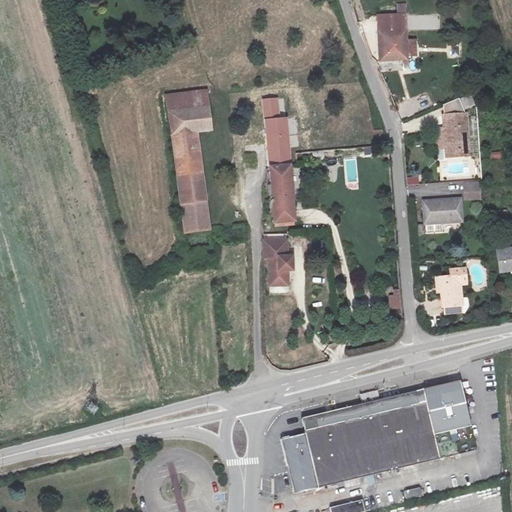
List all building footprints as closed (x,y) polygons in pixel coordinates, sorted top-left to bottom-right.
[(378,68),(407,66),(407,53),(405,26),(405,21),(381,23),(380,19),(376,19),(378,68)] [(211,135),(204,94),(164,100),(184,239),(209,236),(195,137),(211,135)] [(446,104),(450,114),(475,104),(471,94),(446,104)] [(262,103),(269,170),(290,169),(290,157),(296,157),(295,148),(288,150),(287,122),(277,122),(276,101),(262,103)] [(467,116),(443,117),(446,162),(470,161),(467,116)] [(358,180),(357,159),(346,159),(348,180),(358,180)] [(290,169),(269,170),(274,229),(296,227),(290,169)] [(407,177),(407,185),(419,185),(419,177),(407,177)] [(479,180),(461,181),(462,196),(479,196),(479,180)] [(419,200),(421,223),(464,220),(463,198),(419,200)] [(509,219),(496,222),(497,231),(511,229),(509,219)] [(464,232),(464,220),(421,223),(421,234),(464,232)] [(511,249),(495,252),(498,276),(511,273),(511,249)] [(288,270),(288,264),(280,264),(281,260),(265,260),(265,264),(272,264),(272,269),(288,270)] [(288,280),(272,280),(272,289),(290,290),(291,277),(296,276),(296,264),(288,264),(288,270),(288,280)] [(288,270),(272,269),(272,280),(288,280),(288,270)] [(460,285),(441,286),(444,318),(463,317),(460,285)] [(400,290),(389,290),(390,309),(401,309),(400,290)] [(323,488),(357,480),(475,451),(459,386),(302,423),(305,436),(286,440),(299,494),(323,488)] [(421,496),(420,488),(404,492),(406,500),(421,496)] [(364,511),(362,502),(329,510),(329,511),(364,511)]
